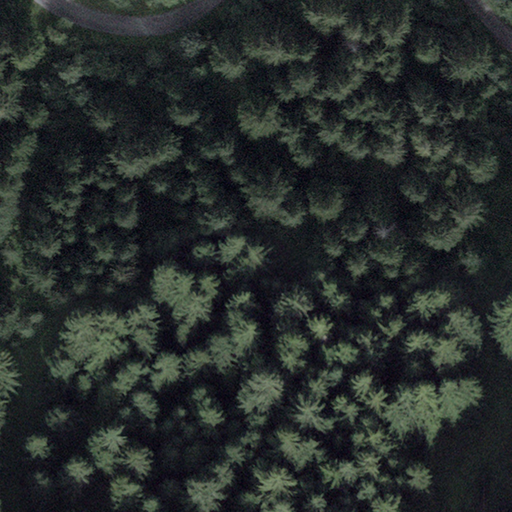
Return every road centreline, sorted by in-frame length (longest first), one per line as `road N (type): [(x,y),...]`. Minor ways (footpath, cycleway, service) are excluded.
road 1 (track): [(0,272),(20,295),(170,282),(267,250),(359,194),(382,190),(408,215),(453,286),(511,321)]
road 2 (track): [(203,0),(156,22),(96,22),(51,0)]
